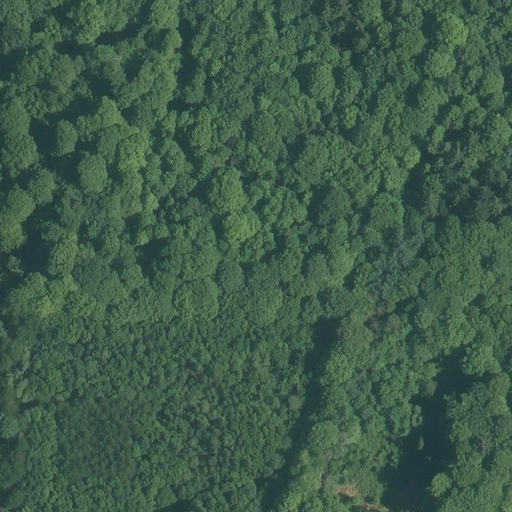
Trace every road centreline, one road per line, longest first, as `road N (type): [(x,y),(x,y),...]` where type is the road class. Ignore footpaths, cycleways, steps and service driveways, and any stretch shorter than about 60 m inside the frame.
road 1 (track): [(312,511),(343,399),(447,153),(478,0)]
road 2 (track): [(343,399),(341,341),(319,290),(21,282),(0,272)]
